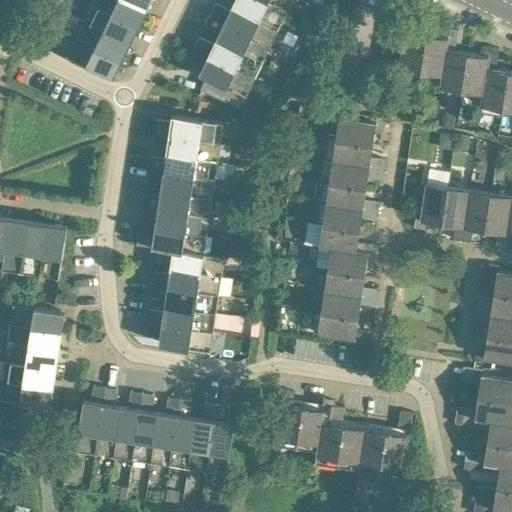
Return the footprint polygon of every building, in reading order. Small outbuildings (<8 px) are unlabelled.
[(147,8),(130,0),(93,0),(92,2),(139,25),(147,8)] [(288,10),(267,0),(234,0),(233,4),(280,27),(288,10)] [(292,0),(267,0),(288,10),(292,0)] [(139,25),(92,2),(84,19),(130,42),(139,25)] [(280,27),(233,4),(230,10),(216,3),(211,14),(272,44),(280,27)] [(272,44),(211,14),(205,25),(219,32),(216,38),(263,61),(272,44)] [(130,42),(84,19),(75,36),(122,59),(130,42)] [(421,70),(427,34),(410,31),(412,22),(401,20),(400,30),(404,31),(399,67),(421,70)] [(442,74),(449,28),(445,27),(444,36),(427,34),(421,70),(442,74)] [(462,89),(468,52),(456,50),(459,29),(449,28),(442,74),(440,86),(462,89)] [(122,59),(75,36),(67,54),(114,76),(122,59)] [(263,61),(216,38),(213,44),(199,37),(194,48),(255,77),(263,61)] [(483,93),(489,46),(486,46),(485,55),(468,52),(462,89),(482,92),(481,93),(483,93)] [(502,108),(508,71),(496,69),(499,48),(489,46),(483,93),(481,93),(480,104),(502,108)] [(194,48),(189,59),(203,66),(200,72),(203,74),(197,87),(241,107),(255,77),(194,48)] [(511,71),(508,71),(502,108),(511,109),(511,71)] [(156,118),(154,131),(221,140),(224,121),(173,113),(172,121),(156,118)] [(385,127),(386,118),(377,116),(376,121),(340,115),(336,137),(374,143),(376,126),(385,127)] [(306,132),(307,118),(299,117),(297,131),(306,132)] [(443,118),(442,125),(442,126),(453,127),(454,119),(443,118)] [(218,159),(221,140),(154,131),(153,142),(168,144),(167,151),(218,159)] [(301,143),(303,133),(295,132),(294,141),(301,143)] [(498,139),(497,140),(506,143),(507,136),(498,134),(498,139)] [(370,165),(374,143),(336,137),(333,159),(370,165)] [(262,149),(252,147),(250,158),(260,160),(262,149)] [(216,178),(218,159),(167,151),(166,158),(151,155),(149,168),(216,178)] [(375,157),(374,165),(385,167),(386,159),(375,157)] [(367,186),(370,165),(333,159),(329,180),(367,186)] [(384,176),(385,167),(374,165),(373,174),(384,176)] [(213,197),(216,178),(149,168),(147,179),(162,182),(161,189),(213,197)] [(257,176),(247,174),(245,182),(255,184),(257,176)] [(318,178),(315,200),(364,207),(367,186),(329,180),(318,178)] [(442,222),(448,186),(426,182),(420,219),(416,218),(414,227),(425,229),(426,220),(442,222)] [(462,240),(470,189),(448,186),(442,222),(455,224),(453,239),(462,240)] [(210,215),(213,197),(161,189),(160,195),(145,192),(143,205),(210,215)] [(485,229),(491,192),(470,189),(462,240),(470,241),(473,227),(485,229)] [(504,247),(511,195),(491,192),(485,229),(498,231),(496,245),(504,247)] [(360,229),(364,207),(315,200),(311,220),(323,222),(323,224),(360,229)] [(369,200),(367,208),(378,210),(380,201),(369,200)] [(207,234),(210,215),(143,205),(141,216),(157,219),(156,226),(207,234)] [(377,219),(378,210),(367,208),(366,217),(377,219)] [(257,210),(246,209),(245,220),(256,221),(257,210)] [(0,266),(3,267),(11,216),(0,214),(0,266)] [(22,270),(30,218),(11,216),(3,267),(22,270)] [(40,273),(48,221),(30,218),(22,270),(40,273)] [(59,276),(67,224),(48,221),(40,273),(59,276)] [(358,241),(360,229),(323,224),(319,245),(332,247),(368,253),(368,256),(377,258),(379,245),(358,241)] [(204,252),(207,234),(156,226),(155,232),(139,230),(137,244),(153,246),(153,245),(158,246),(204,253),(204,252)] [(240,237),(256,240),(257,234),(245,231),(240,233),(240,237)] [(225,255),(204,252),(204,253),(158,246),(157,258),(172,260),(171,267),(222,275),(225,255)] [(365,274),(368,256),(368,253),(332,247),(329,268),(365,274)] [(511,271),(498,269),(499,264),(489,263),(488,273),(496,274),(494,291),(511,293),(511,271)] [(219,294),(222,275),(171,267),(171,273),(155,271),(153,284),(219,294)] [(365,274),(329,268),(316,267),(313,288),(325,290),(362,295),(365,274)] [(216,312),(219,294),(153,284),(151,295),(166,297),(165,304),(216,312)] [(367,287),(366,295),(377,297),(378,288),(367,287)] [(358,316),(362,295),(325,290),(322,311),(358,316)] [(511,315),(511,293),(494,291),(492,304),(478,302),(476,311),(511,315)] [(375,306),(377,297),(366,295),(365,304),(375,306)] [(62,330),(65,311),(13,303),(10,323),(62,330)] [(214,331),(216,312),(165,304),(164,311),(149,308),(147,321),(214,331)] [(356,333),(358,316),(322,311),(319,333),(355,338),(354,343),(363,345),(365,335),(356,333)] [(511,338),(511,315),(476,311),(475,319),(489,322),(487,334),(511,338)] [(211,350),(214,331),(147,321),(145,332),(161,334),(160,342),(211,350)] [(59,349),(62,330),(10,323),(7,341),(59,349)] [(511,360),(511,338),(487,334),(485,351),(476,350),(474,360),(484,361),(484,357),(511,360)] [(56,368),(59,349),(7,341),(5,360),(56,368)] [(53,387),(56,368),(5,360),(2,378),(53,387)] [(480,379),(478,396),(511,401),(511,377),(482,373),(482,368),(473,367),(472,377),(480,379)] [(0,397),(51,405),(53,387),(2,378),(0,390),(0,397)] [(95,452),(106,386),(94,384),(91,399),(84,398),(76,449),(95,452)] [(113,455),(121,404),(116,403),(118,388),(106,386),(95,452),(113,455)] [(297,446),(305,405),(293,403),(295,391),(279,388),(277,402),(281,402),(274,442),(297,446)] [(132,458),(143,392),(131,390),(129,405),(121,404),(113,455),(132,458)] [(151,461),(159,410),(153,409),(155,393),(143,392),(132,458),(151,461)] [(169,464),(180,397),(168,395),(166,411),(159,410),(151,461),(169,464)] [(511,421),(511,417),(511,401),(478,396),(475,413),(475,416),(511,422),(511,421)] [(188,467),(196,415),(190,414),(192,399),(180,397),(169,464),(188,467)] [(334,399),(333,403),(332,403),(330,415),(343,417),(344,410),(345,405),(335,403),(335,400),(334,399)] [(207,470),(217,403),(205,401),(203,416),(196,415),(188,467),(207,470)] [(227,473),(234,421),(227,420),(229,405),(217,403),(207,470),(227,473)] [(326,408),(305,405),(297,446),(317,449),(318,449),(323,420),(324,420),(326,408)] [(413,435),(415,421),(417,413),(401,410),(398,432),(387,430),(380,471),(403,474),(409,435),(413,435)] [(511,421),(511,422),(475,416),(475,413),(466,412),(464,424),(489,428),(487,441),(511,445),(511,421)] [(338,464),(344,423),(324,420),(323,420),(318,449),(317,449),(315,460),(338,464)] [(359,467),(366,427),(344,423),(338,464),(359,467)] [(380,471),(387,430),(366,427),(359,467),(380,471)] [(511,445),(487,441),(484,458),(476,456),(474,469),(483,471),(484,461),(511,465),(511,445)] [(511,465),(484,461),(483,471),(498,473),(496,486),(511,488),(511,465)] [(384,474),(384,485),(408,486),(409,475),(384,474)] [(511,488),(496,486),(493,503),(485,502),(483,511),(492,511),(494,506),(511,509),(511,488)] [(167,488),(165,499),(167,499),(178,501),(178,499),(180,490),(167,488)]
